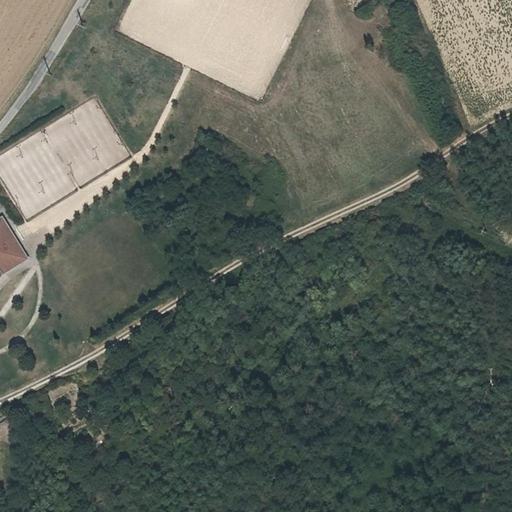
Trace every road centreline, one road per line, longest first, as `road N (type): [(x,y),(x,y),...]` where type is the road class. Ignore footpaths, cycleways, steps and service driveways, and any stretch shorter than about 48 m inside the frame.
road 1 (track): [(0,405),(511,117)]
road 2 (residential): [(86,0),(0,130)]
